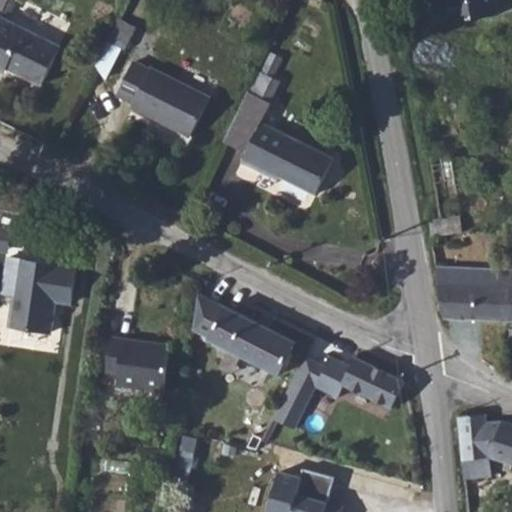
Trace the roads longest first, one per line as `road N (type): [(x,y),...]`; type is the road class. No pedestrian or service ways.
road 1 (residential): [(427,365),(112,211),(72,174),(0,139)]
road 2 (unclassified): [(427,365),(363,0)]
road 3 (unclassified): [(442,511),(427,365)]
